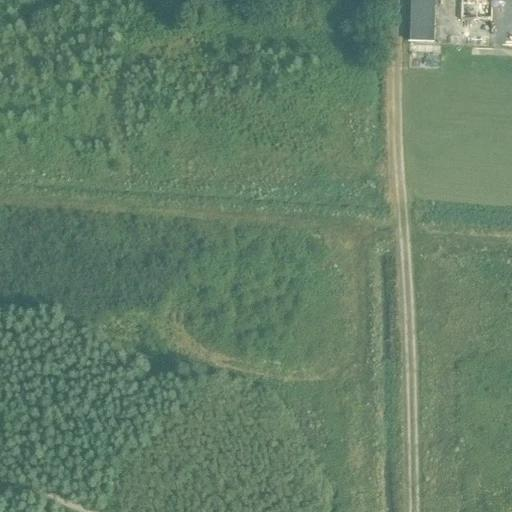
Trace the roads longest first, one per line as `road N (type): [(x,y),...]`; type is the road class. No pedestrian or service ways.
road 1 (track): [(511,241),(0,200)]
road 2 (track): [(396,41),(412,511)]
